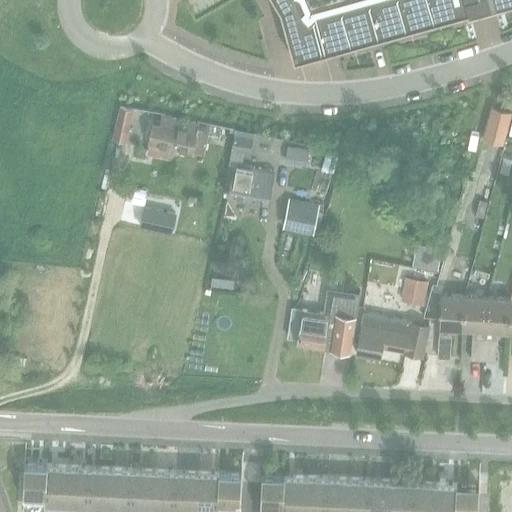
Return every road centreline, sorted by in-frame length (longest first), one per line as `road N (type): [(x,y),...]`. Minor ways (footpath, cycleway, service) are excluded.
road 1 (residential): [(133,431),(268,396),(511,406)]
road 2 (residential): [(511,51),(392,87),(284,92),(175,63),(146,40)]
road 3 (tertiary): [(511,448),(133,431)]
road 4 (tertiary): [(133,431),(0,424)]
road 5 (residential): [(146,40),(130,52),(91,52),(74,40),(64,0)]
